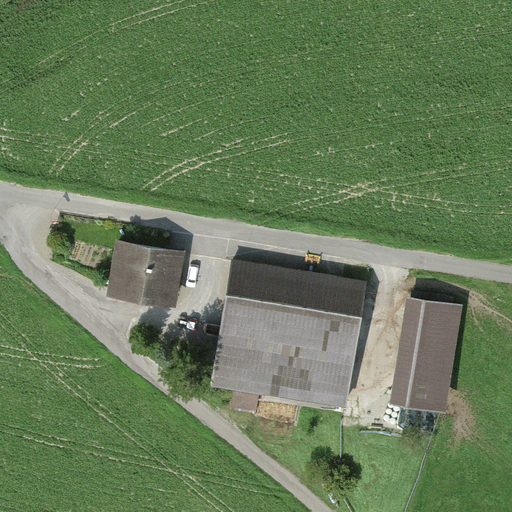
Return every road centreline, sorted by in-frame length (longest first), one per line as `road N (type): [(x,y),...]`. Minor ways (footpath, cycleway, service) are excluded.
road 1 (residential): [(0,188),(511,277)]
road 2 (track): [(0,221),(51,286),(326,511)]
